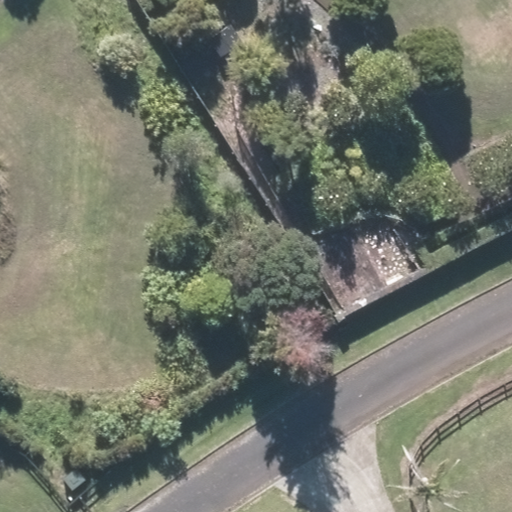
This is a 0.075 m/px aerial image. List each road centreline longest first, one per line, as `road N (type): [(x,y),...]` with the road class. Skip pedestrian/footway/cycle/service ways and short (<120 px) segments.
road 1 (residential): [(89,511),(511,297)]
road 2 (unknown): [(305,402),(357,511)]
